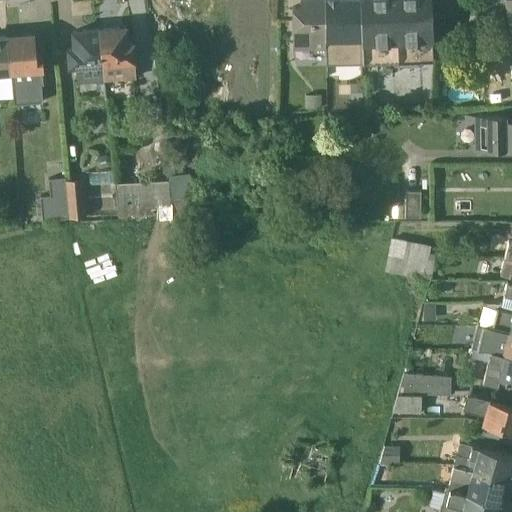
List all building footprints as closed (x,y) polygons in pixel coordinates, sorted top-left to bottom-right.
[(310,47),(324,47),(322,0),(299,0),(299,1),(291,1),(292,43),(310,43),(310,47)] [(322,0),(324,47),(324,59),(361,58),(359,0),(322,0)] [(359,0),(361,58),(432,56),(429,0),(359,0)] [(125,21),(97,23),(102,75),(135,73),(132,38),(127,38),(125,21)] [(102,75),(97,23),(72,25),(70,40),(65,40),(67,63),(75,62),(76,77),(102,75)] [(6,28),(12,92),(13,98),(42,96),(41,77),(42,77),(42,66),(43,66),(41,45),(36,45),(34,26),(6,28)] [(0,92),(12,92),(6,28),(0,28),(0,92)] [(320,88),(307,88),(307,102),(320,102),(320,88)] [(506,110),(462,111),(462,116),(473,116),(473,145),(511,145),(511,114),(506,115),(506,110)] [(110,160),(111,159),(110,150),(106,148),(97,151),(94,155),(95,161),(100,163),(110,160)] [(511,157),(502,158),(502,172),(511,172),(511,157)] [(89,179),(113,178),(111,166),(88,167),(89,179)] [(41,215),(69,212),(66,174),(65,171),(47,173),(49,189),(38,190),(41,215)] [(66,174),(69,212),(86,210),(83,173),(66,174)] [(167,175),(114,178),(117,212),(171,208),(169,192),(167,175)] [(405,186),(404,212),(421,212),(421,186),(405,186)] [(245,189),(225,188),(224,197),(245,198),(245,189)] [(169,192),(171,208),(171,213),(189,213),(189,192),(169,192)] [(383,266),(429,275),(434,252),(428,251),(430,240),(389,232),(383,266)] [(503,250),(511,252),(511,235),(507,234),(503,250)] [(511,252),(503,250),(498,266),(509,269),(510,265),(511,266),(511,252)] [(501,297),(511,300),(511,275),(507,274),(501,297)] [(490,319),(511,325),(511,300),(501,297),(481,297),(481,299),(475,319),(490,319)] [(434,298),(423,299),(424,315),(435,314),(434,298)] [(489,344),(511,349),(511,325),(490,319),(475,319),(469,343),(489,344)] [(500,372),(511,375),(511,349),(489,344),(481,379),(496,383),(500,372)] [(402,367),(396,389),(420,389),(449,389),(449,371),(402,367)] [(396,389),(391,406),(419,407),(420,389),(396,389)] [(482,409),(480,417),(481,417),(502,423),(511,425),(511,399),(473,390),(465,390),(462,403),(482,409)] [(502,423),(481,417),(478,428),(500,434),(502,423)] [(452,458),(505,472),(511,449),(459,435),(452,458)] [(322,473),(325,441),(297,438),(294,470),(322,473)] [(382,439),(376,458),(397,458),(398,440),(382,439)] [(448,484),(499,496),(505,472),(452,458),(449,472),(451,473),(448,484)] [(460,511),(461,511),(463,511),(494,511),(499,496),(448,484),(444,483),(444,485),(431,482),(427,498),(439,501),(436,511),(460,511)]
